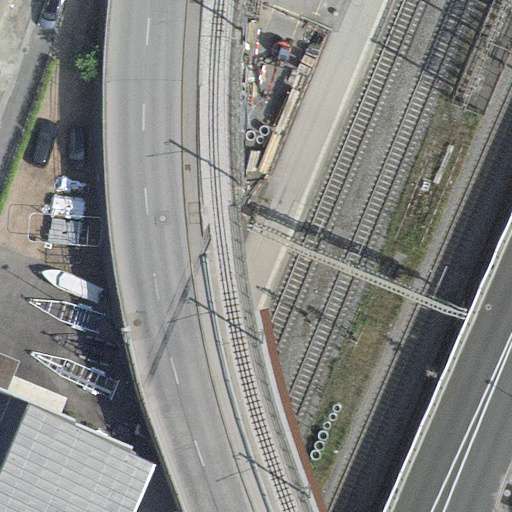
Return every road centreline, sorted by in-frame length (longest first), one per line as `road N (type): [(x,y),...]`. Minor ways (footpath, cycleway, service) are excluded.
road 1 (tertiary): [(217,511),(178,399),(153,286),(140,118),(148,0)]
road 2 (primary): [(435,511),(511,332)]
